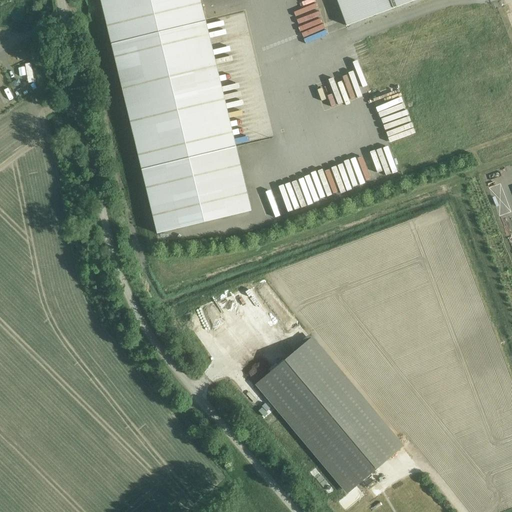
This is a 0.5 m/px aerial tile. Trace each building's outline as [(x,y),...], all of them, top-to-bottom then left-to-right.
[(199,0),(100,0),(157,234),(251,211),(235,147),(226,150),(195,25),(205,22),(199,0)] [(416,0),(336,0),(346,26),(416,0)] [(404,114),(400,100),(398,101),(392,85),(381,89),(391,119),(404,114)] [(396,121),(382,123),(384,132),(397,129),(396,121)] [(253,304),(248,293),(241,297),(245,307),(253,304)] [(401,447),(312,340),(258,384),(348,492),(401,447)]
